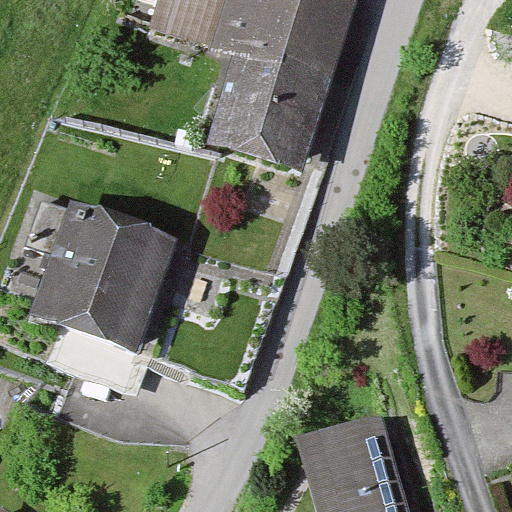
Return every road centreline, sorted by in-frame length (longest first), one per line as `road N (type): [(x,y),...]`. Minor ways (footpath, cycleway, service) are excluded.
road 1 (residential): [(208,511),(283,352),(414,0)]
road 2 (residential): [(486,0),(462,35),(417,177),(416,300),(455,438),(486,511)]
